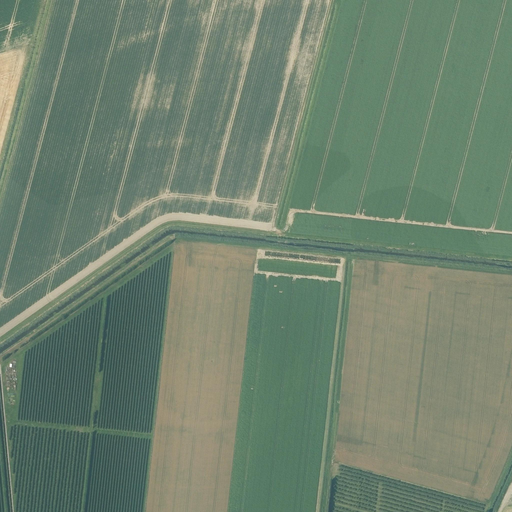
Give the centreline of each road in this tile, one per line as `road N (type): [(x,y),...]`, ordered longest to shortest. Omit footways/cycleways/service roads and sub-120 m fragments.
road 1 (track): [(285,230),(272,229),(331,0)]
road 2 (track): [(0,371),(12,511)]
